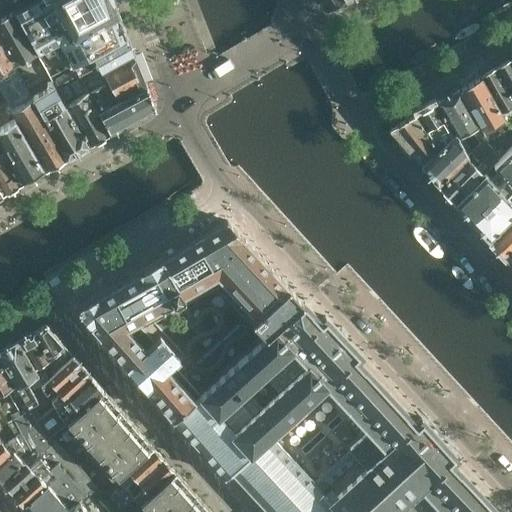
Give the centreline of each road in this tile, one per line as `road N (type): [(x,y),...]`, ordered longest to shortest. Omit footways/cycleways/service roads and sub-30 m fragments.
road 1 (residential): [(231,195),(511,491)]
road 2 (residential): [(0,330),(231,195)]
road 3 (residential): [(511,291),(365,124)]
road 4 (residential): [(179,108),(0,214)]
road 5 (residential): [(365,124),(511,38)]
road 6 (residential): [(312,31),(179,108)]
